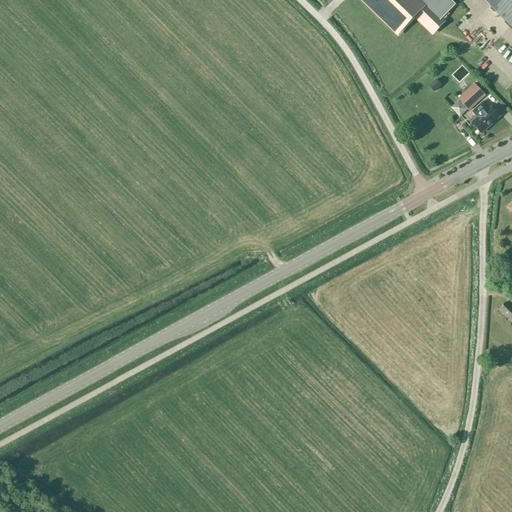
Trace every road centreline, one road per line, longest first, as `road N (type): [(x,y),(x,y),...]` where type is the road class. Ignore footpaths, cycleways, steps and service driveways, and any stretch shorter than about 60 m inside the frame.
road 1 (tertiary): [(0,426),(426,194)]
road 2 (unclassified): [(438,511),(464,435),(478,355),(481,165)]
road 3 (unclassified): [(426,194),(349,54),(299,0)]
